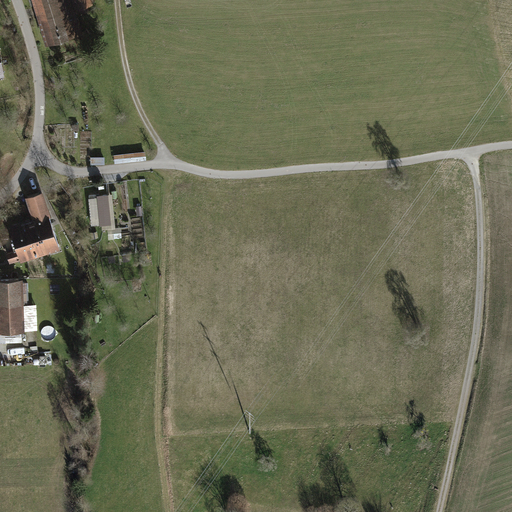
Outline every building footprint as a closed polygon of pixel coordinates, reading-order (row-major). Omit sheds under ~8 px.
[(63,0),(35,0),(49,43),(81,33),(78,21),(74,22),(73,19),(70,20),(63,0)] [(77,7),(74,0),(63,0),(70,20),(73,19),(74,22),(78,21),(75,13),(83,11),(82,6),(77,7)] [(74,0),(77,7),(82,6),(83,11),(88,10),(86,4),(91,3),(89,0),(74,0)] [(36,219),(46,250),(59,246),(49,216),(47,216),(39,192),(28,196),(36,220),(36,219)] [(115,227),(112,195),(99,196),(99,197),(102,224),(102,229),(115,227)] [(99,197),(90,198),(92,225),(102,224),(99,197)] [(11,228),(14,238),(31,232),(37,253),(46,250),(36,219),(36,220),(11,228)] [(21,258),(37,253),(31,232),(14,238),(18,248),(8,252),(11,260),(21,257),(21,258)] [(0,329),(21,328),(19,279),(0,279),(0,329)]
